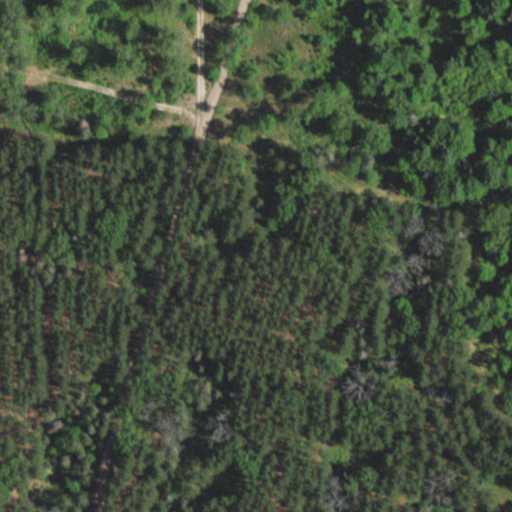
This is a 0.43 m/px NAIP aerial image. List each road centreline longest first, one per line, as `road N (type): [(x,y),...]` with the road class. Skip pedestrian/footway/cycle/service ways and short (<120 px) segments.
road 1 (residential): [(247,0),(204,120),(111,511)]
road 2 (track): [(204,120),(197,0)]
